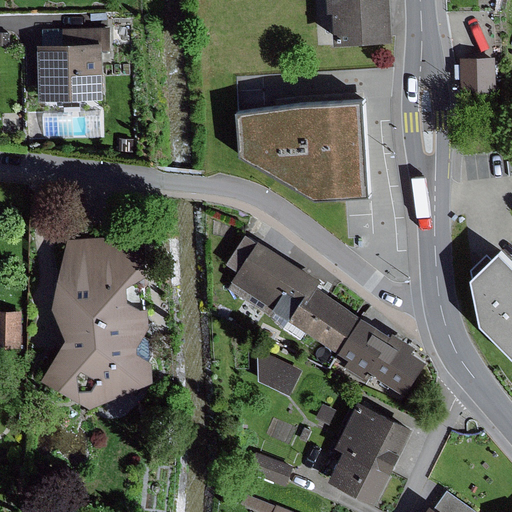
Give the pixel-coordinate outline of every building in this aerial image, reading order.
[(396,0),(330,0),(331,10),(336,9),(338,42),(399,39),(396,0)] [(45,41),(39,41),(40,100),(106,98),(105,48),(113,48),(112,26),(73,27),(74,40),(45,41)] [(44,29),(45,41),(74,40),(73,27),(44,29)] [(498,56),(462,56),(462,63),(462,78),(462,91),(498,90),(498,56)] [(372,194),(366,95),(308,98),(242,108),(244,154),(318,198),(372,194)] [(260,240),(248,233),(229,262),(241,270),(230,287),(274,316),(278,309),(291,318),(315,282),(320,285),(324,279),(261,238),(260,240)] [(70,336),(44,379),(92,408),(155,380),(154,361),(152,360),(151,338),(146,335),(152,326),(151,306),(146,306),(146,276),(150,275),(149,259),(141,234),(70,238),(56,304),(70,336)] [(511,256),(504,248),(477,276),(485,322),(511,348),(511,256)] [(315,282),(291,318),(308,329),(341,351),(365,315),(320,285),(315,282)] [(23,310),(0,310),(0,346),(23,347),(23,310)] [(367,382),(375,371),(408,393),(429,360),(414,350),(417,345),(396,332),(395,334),(365,315),(341,351),(344,352),(340,358),(348,364),(345,368),(367,382)] [(308,329),(291,318),(286,327),(302,338),(308,329)] [(304,369),(260,349),(261,379),(292,394),(304,369)] [(416,426),(361,400),(340,446),(347,449),(394,472),(416,426)] [(337,410),(323,403),(317,417),(330,424),(337,410)] [(394,472),(347,449),(331,480),(379,503),(394,472)] [(294,465),(257,452),(250,472),(287,485),(294,465)] [(433,510),(429,509),(427,511),(474,511),(447,492),(440,501),(433,510)] [(266,511),(274,511),(277,505),(246,493),(242,502),(266,511)]
